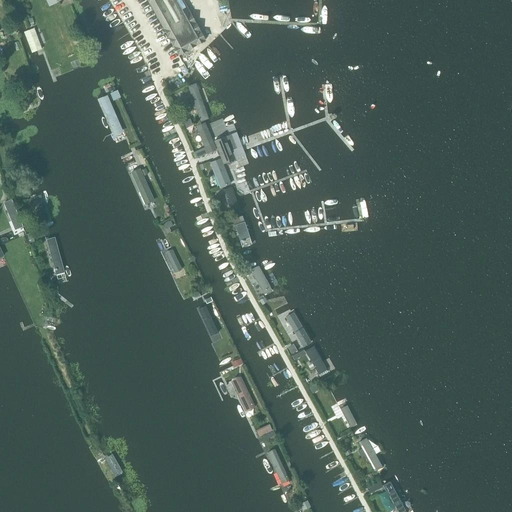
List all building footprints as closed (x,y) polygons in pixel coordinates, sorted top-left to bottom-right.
[(146,0),(178,56),(181,55),(206,41),(182,0),(146,0)] [(196,84),(188,87),(200,122),(208,119),(196,84)] [(110,102),(101,106),(113,135),(123,131),(110,102)] [(207,155),(217,151),(205,123),(195,127),(207,155)] [(214,141),(223,165),(236,159),(233,150),(236,149),(231,135),(214,141)] [(210,163),(220,189),(231,184),(220,159),(210,163)] [(153,199),(140,171),(129,175),(142,204),(153,199)] [(232,187),(223,190),(232,215),(241,212),(232,187)] [(36,193),(27,197),(36,223),(46,220),(36,193)] [(242,216),(233,219),(242,248),(252,245),(242,216)] [(56,242),(47,244),(55,274),(65,271),(56,242)] [(182,270),(171,247),(161,252),(172,275),(182,270)] [(273,292),(259,265),(251,269),(265,296),(273,292)] [(222,340),(206,308),(199,311),(214,343),(222,340)] [(294,312),(286,317),(304,349),(313,344),(294,312)] [(316,351),(306,356),(316,375),(325,370),(316,351)] [(241,359),(233,363),(231,364),(233,367),(234,369),(243,364),(241,359)] [(236,380),(231,382),(244,412),(250,410),(255,407),(246,388),(241,377),(236,380)] [(313,394),(318,390),(315,385),(309,388),(313,394)] [(360,396),(339,407),(345,418),(365,407),(360,396)] [(269,423),(256,430),(259,435),(272,429),(269,423)] [(266,440),(275,436),(273,432),(264,436),(266,440)] [(339,445),(346,441),(344,436),(336,441),(339,445)] [(369,438),(358,443),(372,469),(383,463),(369,438)] [(279,485),(289,480),(274,450),(265,454),(279,485)] [(112,454),(104,459),(116,478),(123,473),(112,454)] [(382,485),(396,511),(408,511),(410,511),(393,479),(382,485)] [(376,491),(372,485),(366,488),(370,494),(376,491)] [(303,511),(310,508),(307,502),(300,505),(303,511)]
